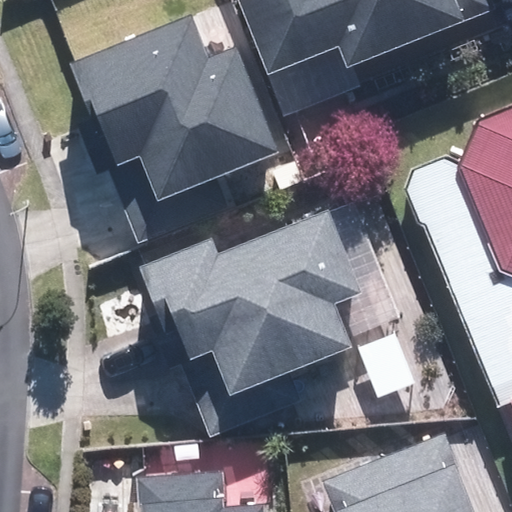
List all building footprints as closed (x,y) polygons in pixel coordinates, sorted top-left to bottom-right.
[(242,0),(269,65),(339,37),(348,59),(492,1),(491,0),(242,0)] [(196,14),(74,63),(98,122),(107,118),(125,165),(143,158),(160,200),(284,151),(242,44),(212,55),(196,14)] [(511,126),(395,169),(511,484),(511,126)] [(353,337),(336,294),(362,284),(329,201),(218,244),(213,230),(128,263),(183,402),(200,395),(214,431),(301,396),(288,362),(353,337)] [(336,511),(478,511),(444,428),(323,477),(336,511)] [(266,511),(265,491),(226,494),(223,464),(132,470),(134,511),(266,511)]
